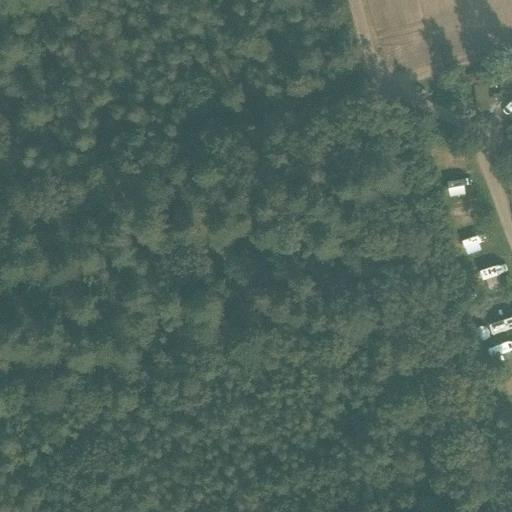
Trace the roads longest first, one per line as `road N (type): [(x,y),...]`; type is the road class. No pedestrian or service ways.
road 1 (track): [(487,511),(379,97)]
road 2 (track): [(379,97),(12,184)]
road 3 (track): [(375,84),(511,50)]
